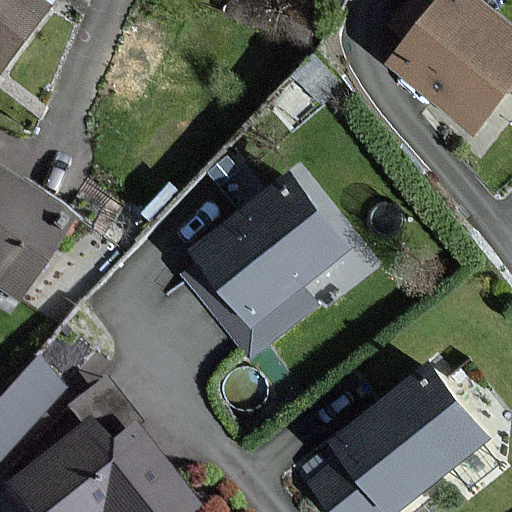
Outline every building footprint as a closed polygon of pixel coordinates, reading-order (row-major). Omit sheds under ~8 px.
[(48,4),(43,0),(0,0),(0,64),(2,66),(48,4)] [(398,0),(392,8),(401,14),(394,23),(413,38),(393,63),(478,130),(511,87),(511,27),(477,0),(398,0)] [(197,248),(207,261),(192,272),(252,350),(315,303),(301,285),(350,249),(294,175),(197,248)] [(62,221),(0,181),(0,287),(14,297),(62,221)] [(0,463),(64,393),(33,361),(0,397),(0,463)] [(317,481),(340,511),(389,511),(487,438),(432,366),(338,437),(351,455),(317,481)] [(184,511),(189,508),(127,429),(100,451),(81,426),(4,486),(23,511),(184,511)]
